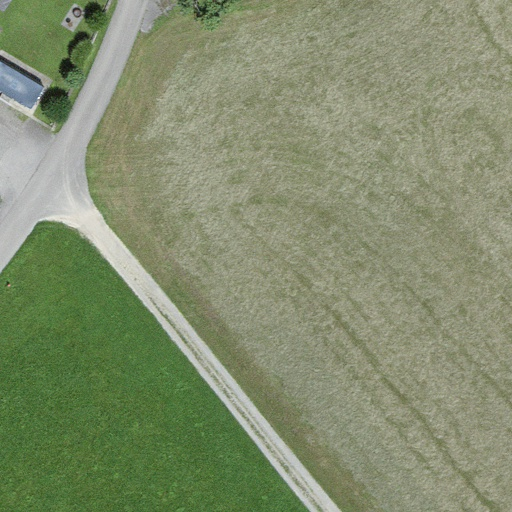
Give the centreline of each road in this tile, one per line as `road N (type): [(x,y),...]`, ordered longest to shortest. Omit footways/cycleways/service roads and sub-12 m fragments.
road 1 (track): [(330,511),(110,245),(50,198),(0,176)]
road 2 (unclassified): [(144,0),(145,16),(50,198),(0,255)]
